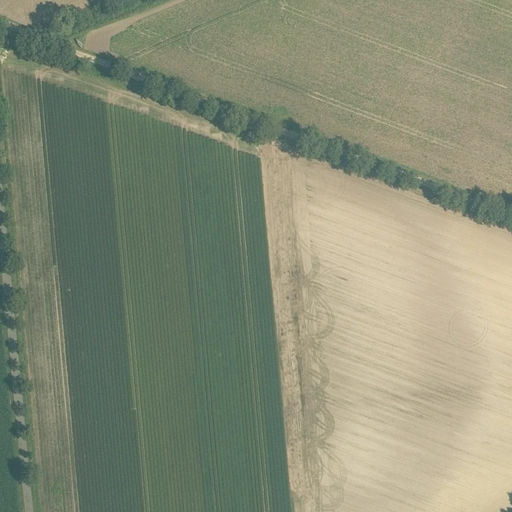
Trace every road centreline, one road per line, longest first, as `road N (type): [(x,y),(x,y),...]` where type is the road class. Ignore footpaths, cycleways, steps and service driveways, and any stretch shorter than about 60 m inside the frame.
road 1 (track): [(0,23),(511,213)]
road 2 (unclassified): [(27,511),(0,219)]
